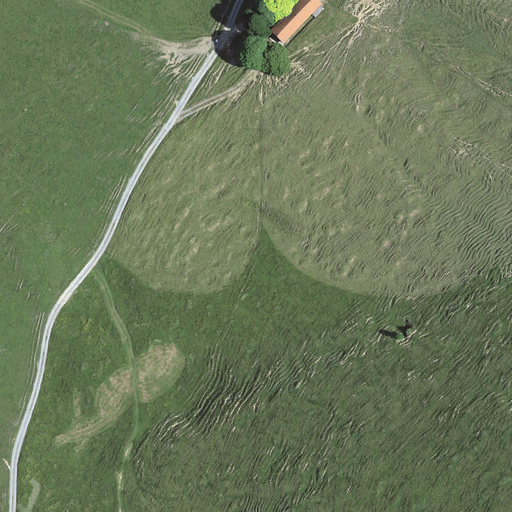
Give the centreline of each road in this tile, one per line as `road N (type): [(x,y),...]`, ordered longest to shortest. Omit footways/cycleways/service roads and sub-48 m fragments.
road 1 (track): [(241,0),(147,155),(100,251)]
road 2 (track): [(100,251),(53,312),(18,443),(11,511)]
